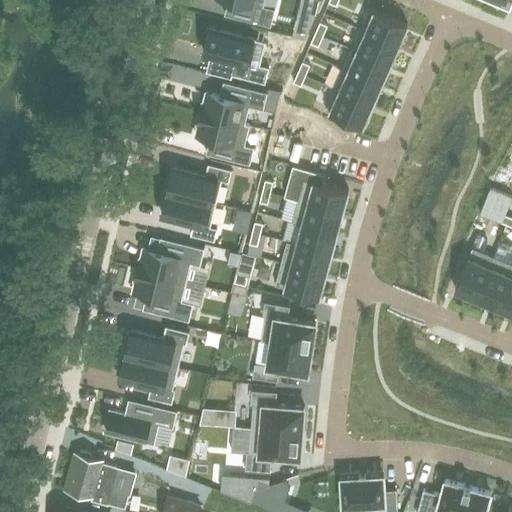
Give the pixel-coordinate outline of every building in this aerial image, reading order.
[(227,0),(224,12),(271,23),(275,6),(263,3),(264,0),(227,0)] [(369,6),(361,27),(399,43),(408,23),(369,6)] [(295,30),(307,33),(314,18),(299,15),(295,30)] [(316,30),(323,34),(328,24),(320,21),(316,30)] [(209,26),(204,50),(236,58),(232,72),(265,80),(269,65),(260,63),(265,39),(209,26)] [(361,27),(352,46),(390,63),(399,43),(361,27)] [(311,41),(318,45),(323,34),(316,30),(311,41)] [(343,66),(381,83),(390,63),(352,46),(343,66)] [(302,60),(298,70),(306,74),(310,64),(302,60)] [(343,66),(334,86),(373,103),(381,83),(343,66)] [(306,74),(298,70),(293,81),(301,84),(306,74)] [(206,90),(201,111),(250,123),(250,122),(245,121),(250,104),(263,107),(268,90),(224,79),(220,93),(206,90)] [(325,107),(363,124),(373,103),(334,86),(325,107)] [(278,98),(271,97),(268,108),(275,110),(278,98)] [(201,111),(195,133),(209,136),(206,151),(250,162),(254,144),(245,142),(250,123),(201,111)] [(173,165),(167,189),(216,201),(222,177),(229,179),(232,167),(208,161),(205,173),(173,165)] [(306,167),(298,199),(305,201),(343,211),(349,188),(323,181),(326,172),(306,167)] [(265,178),(263,189),(270,191),(273,180),(265,178)] [(511,198),(511,194),(491,186),(486,200),(508,209),(511,198)] [(167,189),(161,213),(194,220),(191,232),(214,238),(217,226),(210,224),(216,201),(167,189)] [(263,189),(260,200),(268,202),(270,191),(263,189)] [(298,199),(292,219),(337,231),(343,211),(305,201),(298,199)] [(287,239),(287,240),(332,252),(337,231),(292,219),(292,221),(301,223),(296,242),(287,239)] [(255,220),(252,231),(260,233),(263,222),(255,220)] [(252,231),(249,242),(257,244),(260,233),(252,231)] [(143,246),(138,267),(187,279),(191,261),(201,263),(205,246),(161,235),(157,249),(143,246)] [(287,240),(281,261),(326,273),(332,252),(287,240)] [(511,249),(498,243),(494,254),(511,261),(511,249)] [(473,245),(455,288),(476,297),(494,254),(473,245)] [(227,261),(239,264),(242,251),(230,248),(227,261)] [(511,261),(494,254),(476,297),(496,305),(511,266),(511,261)] [(281,261),(275,283),(320,295),(326,273),(281,261)] [(511,266),(496,305),(511,311),(511,266)] [(138,267),(132,289),(146,292),(143,307),(189,318),(194,301),(182,298),(187,279),(138,267)] [(237,273),(235,281),(245,284),(247,276),(237,273)] [(234,282),(232,290),(244,293),(246,285),(234,282)] [(265,300),(259,338),(312,346),(316,321),(288,316),(290,304),(265,300)] [(126,330),(122,349),(125,350),(125,351),(178,364),(184,341),(186,342),(189,329),(166,324),(163,336),(131,328),(130,331),(126,330)] [(259,338),(253,375),(277,379),(280,367),(308,372),(312,346),(259,338)] [(121,353),(116,371),(120,372),(119,375),(151,383),(149,395),(172,400),(175,387),(173,386),(178,364),(125,351),(124,353),(121,353)] [(252,389),(251,402),(253,402),(251,426),(303,430),(305,405),(276,403),(277,390),(252,389)] [(111,408),(106,430),(154,442),(159,422),(173,425),(178,408),(129,396),(125,411),(111,408)] [(211,409),(203,408),(200,422),(210,422),(211,409)] [(233,424),(231,450),(247,451),(246,467),(270,469),(272,454),(300,456),(303,430),(251,426),(233,424)] [(76,450),(66,486),(93,493),(92,497),(108,502),(108,501),(125,505),(128,493),(112,489),(118,466),(116,464),(104,460),(104,458),(92,455),(91,450),(82,448),(78,451),(76,450)] [(270,476),(230,473),(229,492),(250,501),(260,479),(269,483),(270,476)] [(359,475),(342,476),(343,504),(363,503),(363,511),(397,511),(397,488),(384,488),(383,473),(366,474),(365,474),(360,475),(360,474),(359,474),(359,475)] [(276,511),(285,511),(289,503),(284,501),(289,488),(290,487),(287,477),(270,476),(269,483),(260,479),(250,501),(276,511)] [(423,488),(417,511),(484,511),(490,491),(445,478),(441,493),(423,488)] [(167,493),(161,511),(196,511),(199,502),(167,493)]
